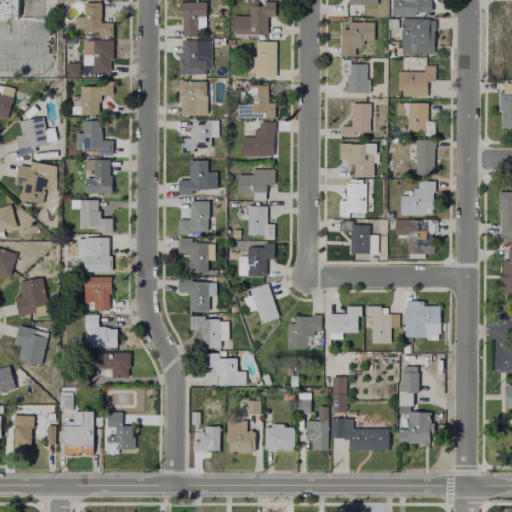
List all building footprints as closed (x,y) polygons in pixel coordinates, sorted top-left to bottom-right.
[(0,0),(17,0),(18,17),(0,17),(0,0)] [(376,0),(376,5),(362,4),(362,10),(348,10),(348,0),(376,0)] [(430,0),(430,12),(414,12),(414,15),(392,15),(392,0),(430,0)] [(100,1),(100,20),(111,20),(111,34),(99,34),(100,30),(84,30),(84,26),(73,26),(73,14),(83,14),(83,1),(100,1)] [(208,1),(207,16),(205,16),(205,29),(197,29),(196,34),(181,34),(181,16),(178,16),(178,1),(208,1)] [(275,1),(275,16),(268,16),(268,33),(232,33),(232,16),(249,16),(249,5),(265,5),(265,1),(275,1)] [(373,20),(373,38),(361,38),(361,53),(340,53),(340,20),(373,20)] [(401,21),(434,21),(434,54),(401,54),(401,21)] [(112,40),(112,59),(109,59),(109,71),(91,71),(91,63),(82,63),(82,40),(112,40)] [(208,40),(208,66),(205,66),(204,73),(178,72),(178,52),(180,52),(180,40),(208,40)] [(275,43),(275,77),(255,77),(255,73),(248,73),(248,57),(255,57),(255,43),(275,43)] [(369,78),(369,91),(343,91),(344,80),(346,80),(346,73),(339,73),(340,58),(353,58),(353,61),(366,62),(366,78),(369,78)] [(78,60),(78,74),(64,74),(64,60),(78,60)] [(434,64),(434,79),(427,79),(427,88),(398,88),(398,70),(423,70),(423,64),(434,64)] [(206,80),(206,113),(181,113),(181,94),(177,94),(177,79),(206,80)] [(97,84),(97,110),(70,110),(70,83),(97,84)] [(266,84),(266,101),(274,101),(274,116),(264,116),(264,112),(247,112),(246,83),(266,84)] [(0,84),(13,88),(5,117),(0,115),(0,84)] [(511,122),(499,122),(499,91),(511,91),(511,122)] [(425,101),(425,119),(433,119),(433,135),(424,135),(424,130),(407,130),(407,115),(395,115),(395,108),(401,108),(401,106),(395,106),(395,100),(425,101)] [(369,101),(369,131),(353,130),(353,134),(338,134),(338,123),(350,124),(350,101),(369,101)] [(35,152),(17,155),(14,135),(20,134),(17,119),(41,116),(46,142),(34,143),(35,152)] [(217,118),(217,136),(209,136),(209,147),(192,147),(192,151),(177,151),(177,136),(188,136),(189,126),(191,126),(191,118),(217,118)] [(112,138),(112,154),(97,153),(97,147),(81,147),(81,119),(100,119),(100,138),(112,138)] [(273,121),(273,132),(272,154),(240,154),(240,135),(253,135),(253,127),(258,127),(258,121),(273,121)] [(434,138),(433,174),(414,174),(415,155),(408,155),(408,141),(415,141),(415,138),(434,138)] [(374,142),(374,154),(372,175),(352,175),(352,162),(345,162),(345,158),(338,157),(338,142),(374,142)] [(110,174),(110,191),(84,191),(84,158),(108,158),(108,174),(110,174)] [(206,159),(205,187),(190,187),(190,193),(177,192),(177,178),(188,178),(188,159),(206,159)] [(55,165),(51,189),(42,187),(40,201),(19,197),(20,183),(14,182),(17,163),(29,165),(30,160),(55,165)] [(273,167),(273,182),(264,182),(264,199),(252,198),(252,191),(236,191),(236,173),(251,173),(251,167),(273,167)] [(432,180),(432,213),(399,213),(400,194),(412,194),(412,186),(417,187),(417,180),(432,180)] [(369,184),(369,208),(364,208),(348,210),(348,214),(338,214),(338,199),(345,199),(345,182),(364,182),(369,184)] [(511,189),(511,235),(496,235),(496,189),(511,189)] [(98,198),(98,216),(110,216),(110,230),(96,229),(96,225),(78,224),(79,206),(70,206),(70,198),(98,198)] [(213,215),(213,229),(177,229),(177,218),(188,218),(188,200),(207,200),(206,215),(213,215)] [(0,205),(9,203),(16,226),(0,230),(0,205)] [(265,205),(265,223),(273,223),(273,237),(262,237),(262,233),(246,233),(246,205),(265,205)] [(433,218),(433,231),(425,231),(424,257),(407,257),(408,251),(406,233),(395,232),(395,218),(433,218)] [(368,223),(368,234),(377,234),(377,252),(349,252),(350,229),(338,230),(338,219),(351,219),(351,223),(368,223)] [(110,254),(109,270),(83,270),(83,236),(108,236),(107,254),(110,254)] [(211,242),(211,258),(205,258),(205,270),(188,270),(188,250),(176,250),(176,237),(190,237),(190,242),(211,242)] [(272,241),(272,257),(266,257),(265,274),(237,274),(237,255),(245,255),(245,245),(263,246),(263,241),(272,241)] [(511,247),(511,291),(500,291),(500,258),(504,258),(504,247),(511,247)] [(0,249),(14,253),(6,281),(0,279),(0,249)] [(110,276),(110,292),(107,292),(107,308),(92,308),(92,300),(83,300),(83,276),(110,276)] [(214,281),(214,309),(188,308),(188,293),(185,293),(185,290),(176,290),(176,276),(190,276),(190,281),(214,281)] [(32,314),(17,317),(13,296),(20,294),(17,281),(41,277),(46,304),(31,306),(32,314)] [(266,281),(277,315),(259,321),(255,308),(247,311),(242,296),(250,294),(248,287),(266,281)] [(438,304),(438,331),(429,331),(429,335),(404,335),(404,306),(405,300),(420,300),(420,304),(438,304)] [(360,305),(360,314),(356,314),(356,331),(341,331),(341,337),(329,337),(329,330),(327,330),(327,312),(345,312),(345,304),(360,305)] [(397,313),(397,326),(389,326),(389,342),(371,342),(371,315),(364,315),(364,305),(378,305),(382,306),(382,313),(397,313)] [(115,327),(114,345),(88,345),(88,337),(83,337),(83,313),(96,313),(96,325),(103,325),(107,325),(115,327)] [(321,313),(320,347),(285,347),(286,324),(293,324),(294,314),(310,315),(321,313)] [(217,318),(217,320),(227,320),(227,339),(229,339),(229,347),(199,347),(200,327),(189,327),(189,314),(204,314),(203,317),(217,318)] [(46,332),(39,363),(16,357),(19,344),(13,342),(16,325),(46,332)] [(128,352),(128,367),(126,376),(111,376),(111,374),(102,374),(102,366),(87,366),(88,351),(128,352)] [(244,370),(244,384),(217,384),(217,372),(215,372),(215,365),(202,365),(202,352),(218,352),(218,356),(235,356),(234,370),(244,370)] [(0,367),(7,365),(13,387),(0,390),(0,367)] [(409,412),(406,412),(406,414),(398,414),(398,385),(400,385),(401,371),(403,371),(403,365),(416,365),(416,391),(412,391),(412,404),(409,404),(409,412)] [(345,375),(344,410),(331,410),(332,375),(345,375)] [(511,432),(510,432),(510,406),(502,406),(502,384),(510,384),(510,381),(511,381),(511,432)] [(293,390),(293,398),(282,398),(282,390),(293,390)] [(309,391),(309,412),(297,412),(297,391),(309,391)] [(259,399),(259,411),(245,411),(246,399),(259,399)] [(328,405),(327,450),(311,449),(311,437),(304,437),(305,419),(318,420),(318,405),(328,405)] [(199,407),(198,423),(190,423),(190,410),(192,410),(192,406),(199,407)] [(92,410),(92,451),(62,451),(62,423),(80,423),(80,409),(92,410)] [(127,424),(127,448),(117,448),(117,452),(105,452),(105,433),(107,433),(107,426),(105,426),(105,410),(120,410),(120,424),(127,424)] [(406,414),(406,412),(409,412),(429,412),(429,422),(432,422),(432,444),(397,443),(397,427),(406,428),(406,414)] [(32,414),(32,426),(29,426),(29,443),(12,442),(13,414),(32,414)] [(386,428),(386,448),(348,448),(348,436),(330,435),(330,417),(351,417),(351,427),(386,428)] [(253,430),(253,450),(228,450),(228,441),(226,441),(226,420),(245,420),(245,430),(253,430)] [(282,425),(292,426),(293,448),(263,448),(264,425),(270,426),(270,422),(282,422),(282,425)] [(54,424),(53,442),(45,442),(45,424),(54,424)] [(218,425),(218,449),(191,449),(191,439),(197,439),(197,430),(204,430),(203,425),(218,425)]
